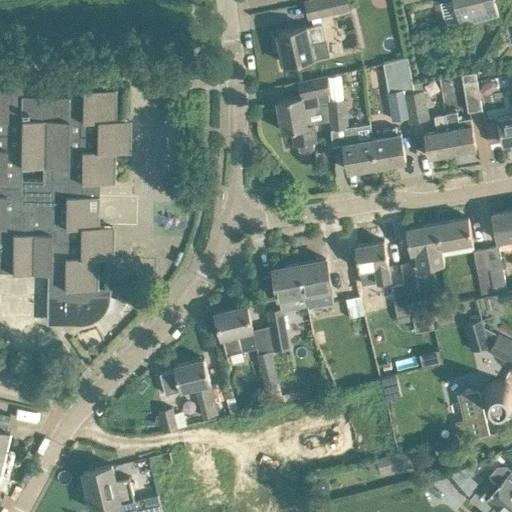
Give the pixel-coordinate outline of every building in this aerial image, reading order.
[(305,2),(309,18),(334,12),(330,0),(312,0),(308,1),(305,2)] [(454,0),(459,19),(471,16),(472,21),(479,19),(499,15),(494,0),(454,0)] [(322,22),(278,32),(285,63),(314,56),(310,41),(325,38),(322,22)] [(394,119),(409,116),(410,116),(406,92),(414,91),(408,57),(384,62),(394,119)] [(496,59),(483,60),(484,74),(497,73),(496,59)] [(462,73),(469,110),(482,108),(475,71),(462,73)] [(511,72),(508,73),(511,97),(511,114),(498,117),(502,142),(511,140),(511,72)] [(305,94),(277,99),(282,130),(292,128),(295,144),(298,144),(300,149),(305,152),(310,151),(315,146),(314,141),(319,140),(315,122),(330,120),(328,99),(330,99),(328,75),(302,81),(305,94)] [(0,192),(89,194),(90,181),(114,181),(114,180),(112,180),(112,151),(129,151),(129,150),(128,150),(128,119),(113,119),(113,89),(115,89),(115,88),(95,88),(87,88),(81,88),(81,95),(7,94),(7,87),(0,86),(0,192)] [(410,116),(409,116),(410,120),(429,116),(424,89),(414,91),(406,92),(410,116)] [(347,98),(330,99),(328,99),(330,120),(332,144),(344,142),(349,169),(377,164),(372,137),(372,135),(372,134),(358,136),(355,124),(350,125),(347,98)] [(446,111),(446,113),(453,151),(477,147),(473,123),(471,116),(459,118),(457,109),(446,111)] [(453,151),(446,113),(435,115),(436,125),(437,130),(425,132),(429,156),(453,151)] [(384,133),(372,135),(372,137),(377,164),(406,159),(401,132),(397,132),(396,126),(383,128),(384,133)] [(511,235),(511,208),(492,212),(497,239),(511,235)] [(475,249),(469,216),(438,221),(444,255),(474,249),(475,249)] [(83,269),(83,229),(40,229),(40,222),(40,221),(29,221),(9,221),(4,221),(4,229),(2,229),(0,228),(0,354),(11,355),(11,371),(45,371),(45,336),(57,336),(57,299),(69,299),(69,272),(69,269),(83,269)] [(444,255),(438,221),(407,227),(412,260),(400,262),(404,282),(406,296),(420,294),(415,266),(445,262),(444,255)] [(391,278),(388,263),(389,263),(384,239),(355,244),(359,264),(362,283),(391,278)] [(499,245),(486,247),(494,289),(506,287),(499,245)] [(494,289),(486,247),(475,249),(474,249),(477,270),(481,292),(494,289)] [(326,257),(300,262),(305,292),(306,292),(308,304),(333,300),(333,298),(326,257)] [(305,292),(300,262),(274,267),(275,273),(262,275),(266,299),(305,292)] [(406,296),(404,282),(391,284),(397,315),(409,313),(406,296)] [(371,290),(350,296),(356,314),(376,308),(371,290)] [(474,297),(479,312),(481,318),(488,316),(482,295),(474,297)] [(333,298),(333,300),(336,319),(341,318),(351,316),(347,296),(333,298)] [(216,311),(227,357),(228,357),(231,353),(258,346),(247,303),(216,311)] [(289,345),(286,329),(282,307),(268,309),(275,348),(289,345)] [(489,345),(483,325),(481,318),(479,312),(468,315),(470,321),(464,323),(472,350),(489,345)] [(511,343),(501,335),(493,346),(511,359),(511,343)] [(266,386),(279,383),(271,349),(258,352),(265,379),(266,386)] [(175,368),(160,372),(166,393),(181,389),(196,385),(204,416),(218,413),(204,356),(174,364),(175,368)] [(482,395),(482,398),(479,386),(457,390),(464,417),(455,419),(460,436),(478,432),(511,424),(511,382),(511,381),(505,378),(497,378),(492,380),(487,384),(485,387),(483,391),(482,395)] [(159,409),(164,430),(178,427),(172,406),(159,409)] [(0,452),(3,454),(9,430),(5,429),(9,413),(0,410),(0,452)] [(414,462),(411,447),(377,456),(381,470),(414,462)] [(199,472),(205,496),(220,492),(215,469),(210,449),(195,453),(199,472)] [(5,454),(3,454),(0,452),(0,466),(1,467),(5,466),(7,464),(8,460),(7,457),(5,454)] [(112,463),(83,470),(88,491),(84,492),(88,507),(92,506),(93,508),(96,508),(97,511),(138,511),(135,498),(129,475),(116,478),(112,463)] [(465,467),(452,471),(469,491),(471,495),(478,488),(478,487),(470,479),(473,476),(470,473),(465,467)] [(487,511),(511,511),(511,470),(511,469),(499,483),(490,474),(478,487),(478,488),(495,504),(487,511)] [(181,499),(183,506),(203,502),(201,494),(181,499)]
